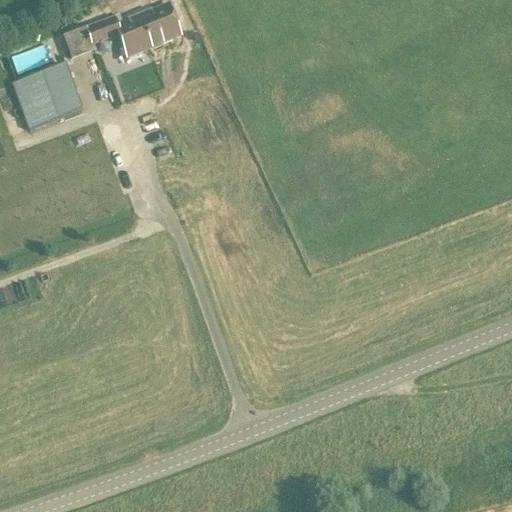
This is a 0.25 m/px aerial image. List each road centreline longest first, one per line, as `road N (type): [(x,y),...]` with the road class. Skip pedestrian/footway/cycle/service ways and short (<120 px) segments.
road 1 (tertiary): [(28,511),(511,326)]
road 2 (track): [(511,378),(419,389),(375,382)]
